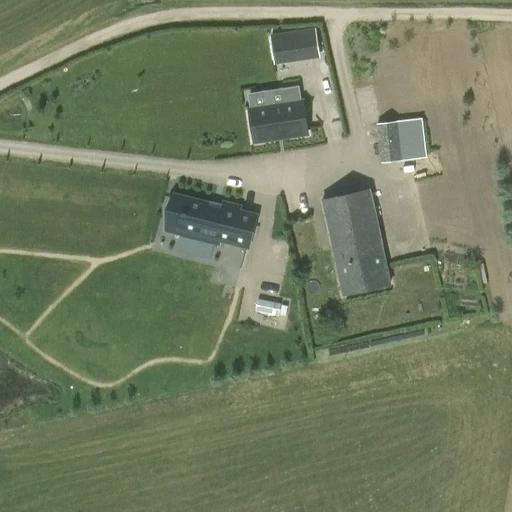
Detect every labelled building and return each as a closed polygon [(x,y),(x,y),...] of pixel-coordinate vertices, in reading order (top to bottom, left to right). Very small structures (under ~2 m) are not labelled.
[(296,57),(293,35),(270,38),(274,61),(296,57)] [(250,109),(255,142),(306,134),(301,102),(300,102),(298,91),(286,93),(287,104),(250,109)] [(419,121),(395,124),(394,122),(377,125),(382,163),(399,161),(396,137),(420,134),(419,121)] [(369,190),(322,200),(343,294),(390,283),(369,190)] [(231,242),(248,246),(255,217),(239,213),(240,208),(223,204),(221,212),(207,208),(208,204),(187,199),(184,212),(182,212),(181,216),(183,216),(178,234),(219,244),(220,240),(231,243),(231,242)]
